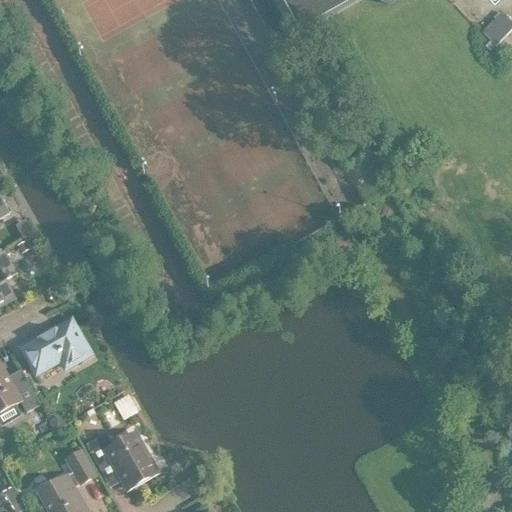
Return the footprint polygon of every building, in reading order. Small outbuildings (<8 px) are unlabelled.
[(511,0),(248,0),(268,34),(286,24),(294,38),(360,0),(384,0),(387,3),(392,0),(511,0)] [(495,46),(511,28),(511,24),(502,14),(482,33),(495,46)] [(489,50),(493,46),(489,42),(485,46),(489,50)] [(0,219),(8,215),(0,199),(0,219)] [(16,274),(11,264),(4,251),(0,253),(0,305),(13,298),(4,281),(16,274)] [(36,374),(63,358),(67,367),(89,355),(70,322),(22,350),(36,374)] [(26,413),(40,406),(20,371),(7,378),(0,366),(0,414),(20,403),(26,413)] [(106,434),(97,439),(85,446),(98,469),(110,462),(126,490),(156,472),(135,437),(114,449),(106,434)] [(80,452),(66,460),(73,473),(37,494),(47,511),(79,511),(74,502),(79,499),(74,490),(94,478),(80,452)] [(21,511),(25,510),(12,488),(0,494),(0,511),(21,511)]
